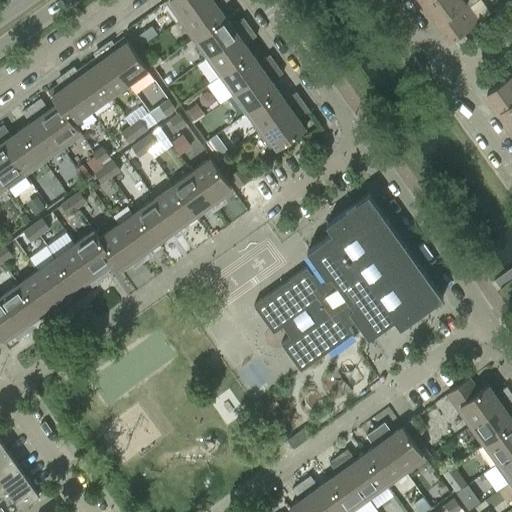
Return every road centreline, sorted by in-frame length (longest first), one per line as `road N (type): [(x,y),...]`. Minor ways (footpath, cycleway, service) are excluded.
road 1 (residential): [(6,389),(359,144)]
road 2 (residential): [(228,511),(492,320)]
road 3 (residential): [(359,144),(492,320)]
road 4 (residential): [(257,0),(359,144)]
road 5 (residential): [(0,90),(128,0)]
road 6 (residential): [(90,511),(6,389)]
